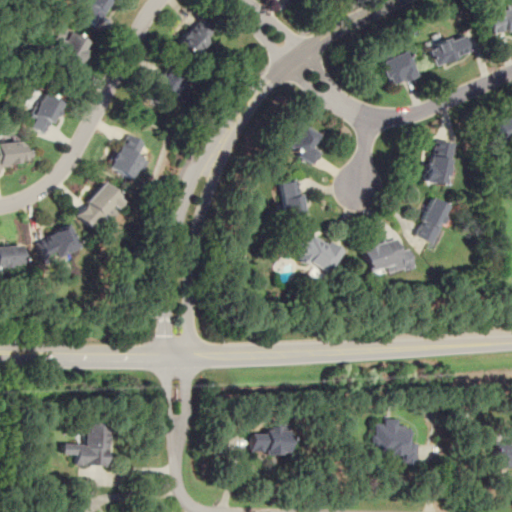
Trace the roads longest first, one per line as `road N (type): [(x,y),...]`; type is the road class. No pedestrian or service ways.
road 1 (residential): [(391,0),(316,39),(258,90),(226,133),(192,206),(178,283),(174,479),(187,504),(206,511)]
road 2 (tertiary): [(511,342),(178,357),(0,355)]
road 3 (residential): [(234,0),(326,93),(370,116),(415,113),(511,71)]
road 4 (residential): [(0,206),(31,196),(57,174),(154,0)]
